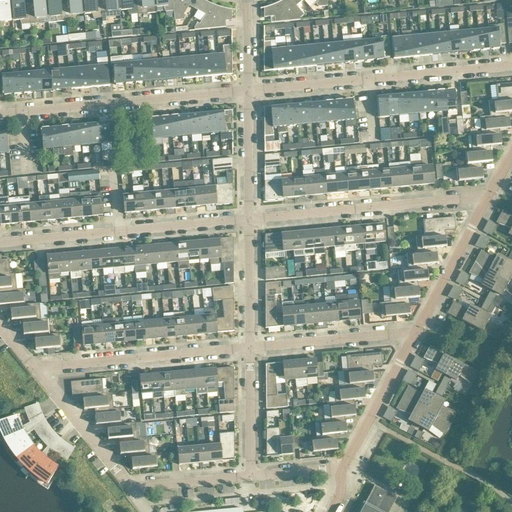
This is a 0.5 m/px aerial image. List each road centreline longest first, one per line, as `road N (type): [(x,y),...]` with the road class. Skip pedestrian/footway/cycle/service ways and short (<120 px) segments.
road 1 (residential): [(511,67),(246,92)]
road 2 (residential): [(0,245),(248,221)]
road 3 (residential): [(246,92),(0,116)]
road 4 (residential): [(248,221),(487,198)]
road 5 (residential): [(32,368),(249,348)]
road 6 (residential): [(249,348),(415,332)]
road 7 (residential): [(130,488),(32,368)]
road 8 (residential): [(343,467),(415,332)]
road 9 (residential): [(415,332),(487,198)]
road 10 (residential): [(248,221),(246,92)]
road 11 (residential): [(250,476),(249,348)]
road 12 (residential): [(249,348),(248,221)]
road 13 (residential): [(250,476),(130,488)]
